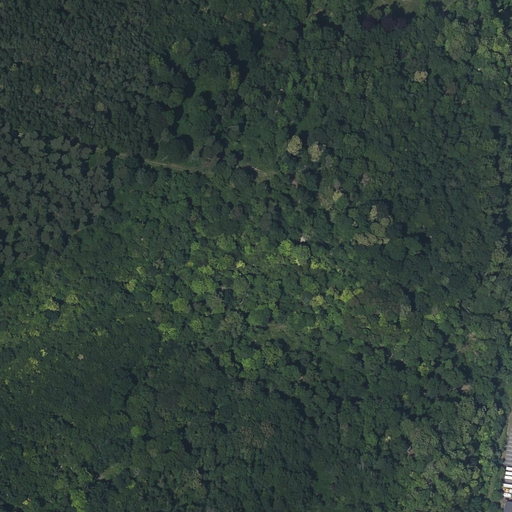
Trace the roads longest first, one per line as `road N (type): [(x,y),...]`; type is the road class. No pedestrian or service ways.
road 1 (track): [(48,511),(179,426),(222,410),(348,397)]
road 2 (track): [(0,130),(210,176),(240,165),(271,173)]
road 3 (track): [(156,163),(146,119),(155,19),(147,0)]
